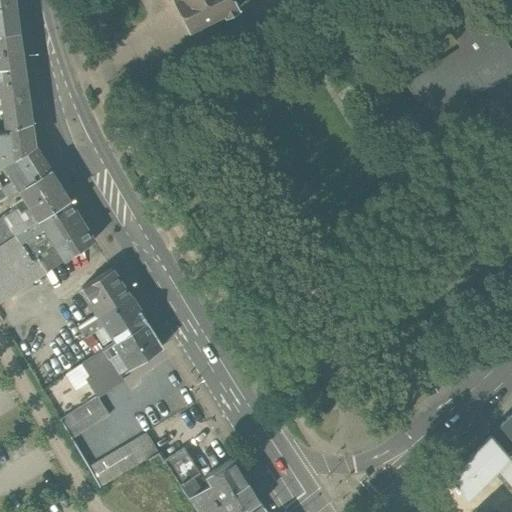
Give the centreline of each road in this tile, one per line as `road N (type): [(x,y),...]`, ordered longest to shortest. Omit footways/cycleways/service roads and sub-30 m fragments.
road 1 (secondary): [(40,0),(74,122),(272,454)]
road 2 (secondary): [(418,448),(353,464),(272,454)]
road 3 (residential): [(511,367),(418,448)]
